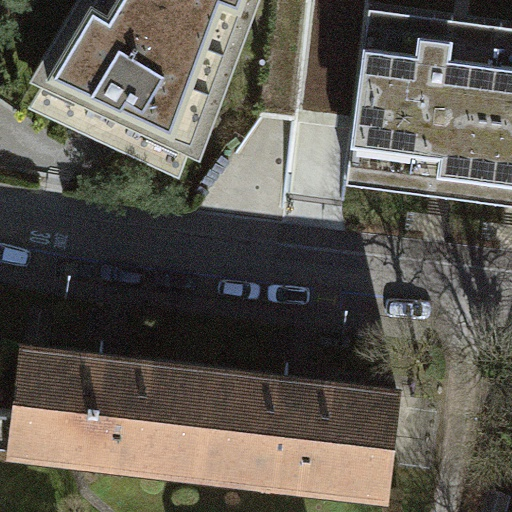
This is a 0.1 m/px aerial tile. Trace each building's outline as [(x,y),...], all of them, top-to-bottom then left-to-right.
[(77,0),(31,77),(43,82),(29,104),(180,174),(189,151),(200,156),(258,0),(77,0)] [(460,25),(369,12),(346,179),(478,197),(501,30),(460,25)] [(511,201),(511,31),(501,30),(478,197),(511,201)] [(198,459),(209,364),(24,342),(13,440),(47,444),(46,452),(93,457),(94,450),(120,453),(120,459),(161,464),(162,455),(198,459)] [(209,364),(198,459),(231,463),(230,472),(275,477),(275,471),(307,475),(307,481),(346,486),(347,478),(384,482),(395,386),(209,364)]
